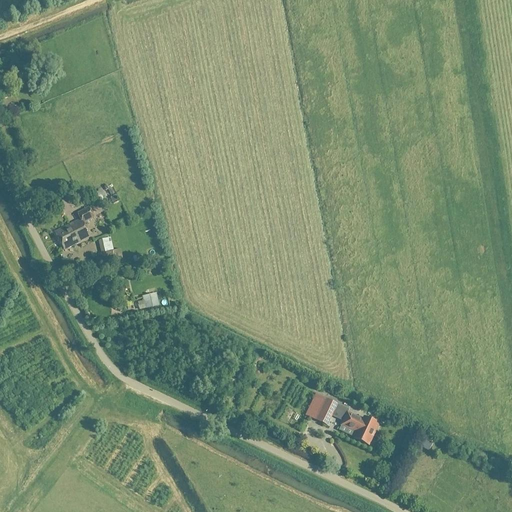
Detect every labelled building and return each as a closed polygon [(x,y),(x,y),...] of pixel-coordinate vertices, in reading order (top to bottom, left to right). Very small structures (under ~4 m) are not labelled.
[(108,204),(101,190),(92,195),(100,209),(108,204)] [(90,237),(83,223),(94,217),(89,207),(77,213),(80,219),(68,225),(77,243),(90,237)] [(77,243),(68,225),(54,232),(64,250),(77,243)] [(113,253),(110,238),(99,240),(102,253),(93,256),(95,266),(115,261),(114,253),(113,253)] [(159,306),(156,293),(142,297),(145,310),(159,306)] [(333,411),(336,405),(316,395),(306,415),(327,424),(333,411)] [(369,445),(378,424),(364,417),(363,420),(347,413),(341,425),(356,432),(354,438),(369,445)] [(421,440),(418,445),(429,451),(432,446),(421,440)]
